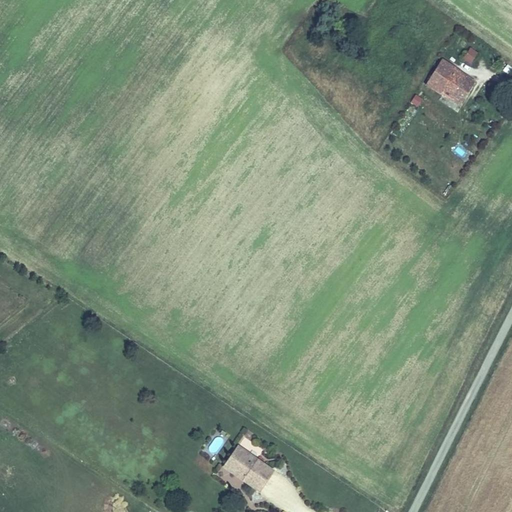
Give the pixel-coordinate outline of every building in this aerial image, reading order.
[(461,61),(469,66),(478,53),(469,48),(461,61)] [(473,83),(440,61),(424,85),(457,106),(473,83)] [(418,107),(422,98),(415,94),(410,103),(418,107)] [(243,476),(241,478),(257,490),(272,469),(256,458),(237,445),(224,463),(243,476)] [(243,476),(224,463),(223,465),(241,478),(243,476)]
